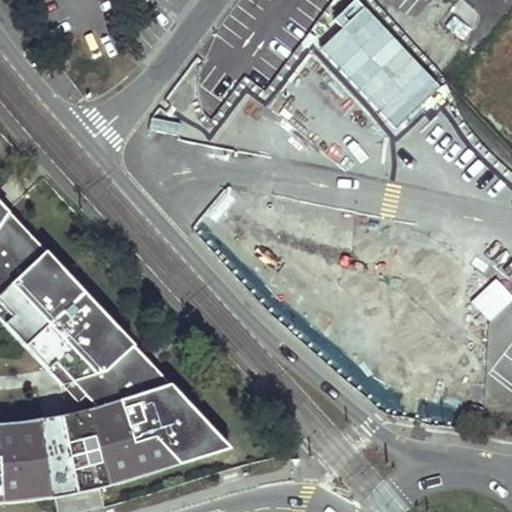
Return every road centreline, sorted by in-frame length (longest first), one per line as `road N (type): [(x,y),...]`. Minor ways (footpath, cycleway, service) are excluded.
road 1 (tertiary): [(449,470),(404,450),(321,382),(88,140)]
road 2 (residential): [(216,0),(141,91),(88,140)]
road 3 (tertiary): [(88,140),(0,35)]
